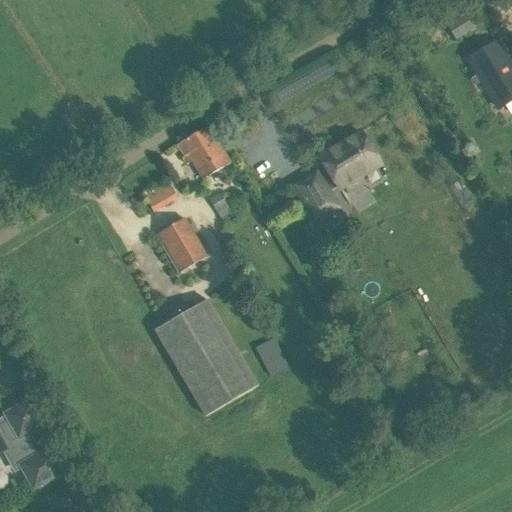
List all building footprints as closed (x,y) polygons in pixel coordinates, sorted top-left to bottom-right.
[(465,16),(448,27),(456,41),(474,30),(465,16)] [(497,109),(511,99),(511,68),(497,45),(469,62),(497,109)] [(232,164),(209,127),(177,146),(184,157),(182,159),(186,165),(192,162),(204,180),(232,164)] [(343,189),(383,164),(363,132),(332,151),(339,161),(329,167),(330,169),(320,175),(319,173),(297,187),(318,221),(340,208),(331,193),(342,187),(343,189)] [(464,142),(462,149),(467,155),(474,153),(476,146),(471,141),(464,142)] [(154,214),(177,200),(167,183),(144,196),(154,214)] [(221,220),(231,214),(220,195),(210,201),(221,220)] [(178,274),(206,257),(184,220),(156,236),(178,274)] [(205,418),(257,387),(207,301),(155,331),(205,418)] [(392,316),(381,322),(386,331),(397,326),(392,316)] [(271,378),(289,369),(273,339),(255,348),(271,378)] [(403,347),(394,352),(399,363),(409,358),(403,347)] [(26,434),(41,425),(28,402),(4,415),(7,419),(0,423),(0,454),(4,452),(14,470),(20,466),(33,489),(60,473),(47,450),(38,455),(26,434)] [(81,511),(89,511),(102,505),(88,481),(70,492),(81,511)]
